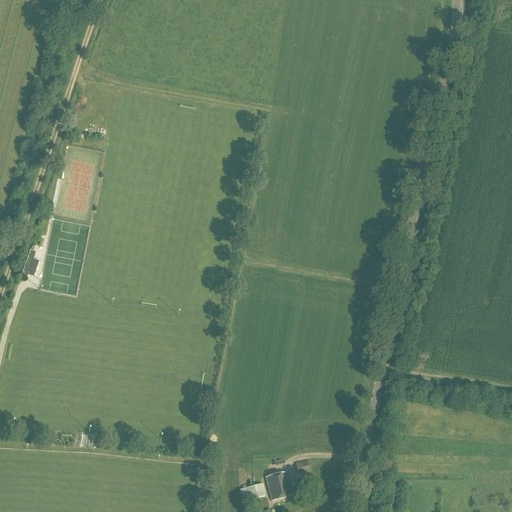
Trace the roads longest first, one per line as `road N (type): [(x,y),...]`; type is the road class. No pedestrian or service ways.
road 1 (tertiary): [(357,511),(456,0)]
road 2 (track): [(100,0),(0,297)]
